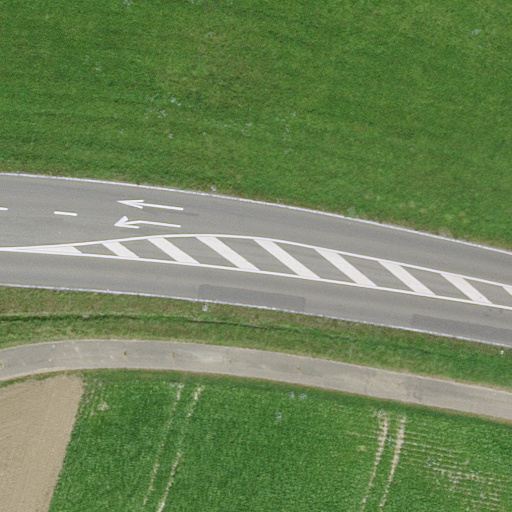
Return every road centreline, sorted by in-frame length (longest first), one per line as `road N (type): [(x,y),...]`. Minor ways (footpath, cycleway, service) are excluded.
road 1 (primary): [(0,230),(511,310)]
road 2 (track): [(0,372),(34,363),(163,360),(511,417)]
